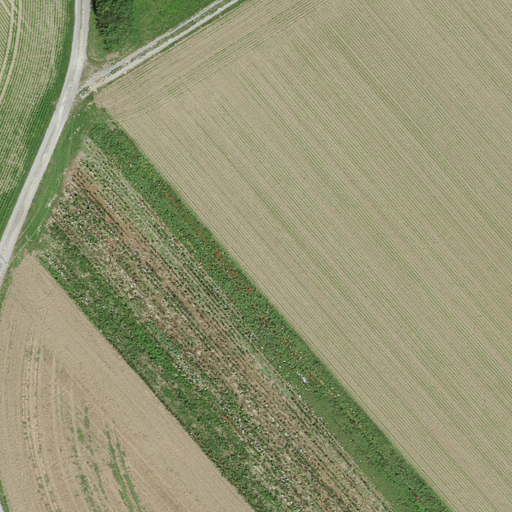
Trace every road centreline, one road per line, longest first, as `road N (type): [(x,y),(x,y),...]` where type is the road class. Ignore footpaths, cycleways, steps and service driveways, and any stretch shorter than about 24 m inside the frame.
road 1 (track): [(0,269),(69,95)]
road 2 (track): [(69,95),(219,0)]
